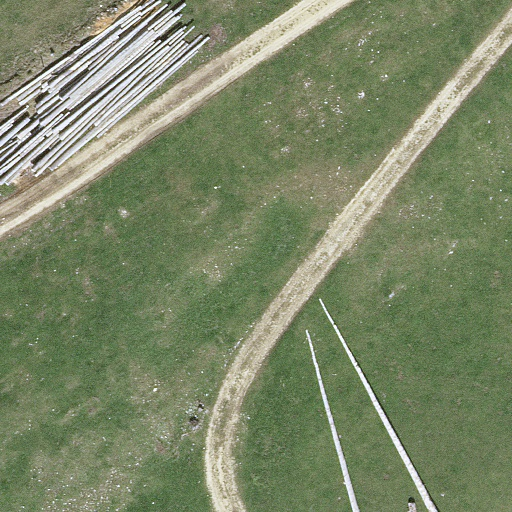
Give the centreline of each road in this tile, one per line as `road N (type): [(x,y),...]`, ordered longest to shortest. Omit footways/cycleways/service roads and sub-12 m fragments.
road 1 (track): [(224,511),(225,435),(260,340),(511,40)]
road 2 (track): [(0,242),(171,137),(340,0)]
